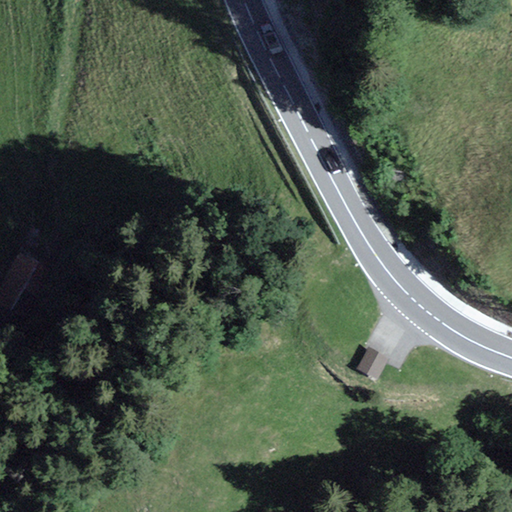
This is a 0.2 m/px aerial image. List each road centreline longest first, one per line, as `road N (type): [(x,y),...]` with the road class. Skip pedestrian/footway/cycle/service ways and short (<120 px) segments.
road 1 (secondary): [(247,0),(384,268),(444,325),(511,359)]
road 2 (track): [(78,0),(42,215)]
